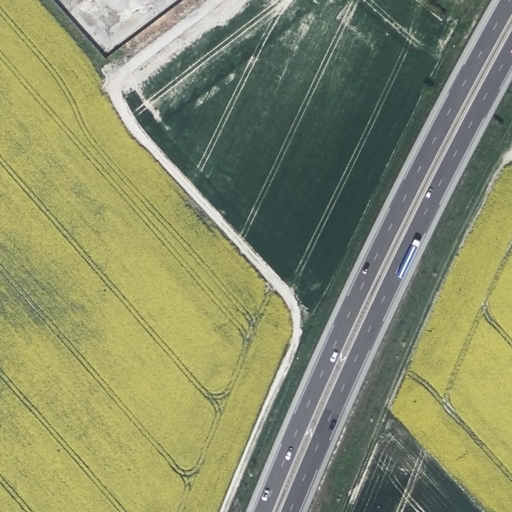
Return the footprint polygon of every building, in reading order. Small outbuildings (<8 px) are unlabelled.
[(281,126),(260,117),(256,127),(276,136),(281,126)] [(274,141),(254,133),(249,143),(270,151),(274,141)] [(329,147),(308,139),(304,149),(325,157),(329,147)] [(267,156),(246,148),(242,158),(263,166),(267,156)] [(322,163),(301,154),(297,164),(317,173),(322,163)] [(260,172),(239,164),(235,174),(256,182),(260,172)] [(314,178),(293,169),(289,180),(310,188),(314,178)] [(253,188),(232,180),(228,190),(248,199),(253,188)] [(308,193),(288,184),(283,194),(304,203),(308,193)] [(247,204),(227,195),(222,206),(243,214),(247,204)] [(301,208),(280,200),(276,210),(297,219),(301,208)] [(242,220),(221,211),(217,221),(237,230),(242,220)] [(295,225),(274,216),(270,227),(290,235),(295,225)] [(233,235),(212,226),(208,236),(229,245),(233,235)] [(288,240),(267,231),(263,242),(283,250),(288,240)] [(227,251),(206,243),(202,253),(223,261),(227,251)] [(281,257),(260,249),(256,259),(276,267),(281,257)] [(219,267),(198,258),(194,268),(215,277),(219,267)] [(274,272),(254,264),(249,274),(270,282),(274,272)] [(267,287),(247,278),(242,289),(263,297),(267,287)] [(70,306),(50,298),(45,308),(66,316),(70,306)] [(63,322),(43,313),(38,324),(59,332),(63,322)] [(117,328),(97,319),(92,329),(113,338),(117,328)] [(55,338),(35,329),(30,339),(51,348),(55,338)] [(111,344),(91,335),(86,345),(107,354),(111,344)] [(50,353),(29,344),(25,354),(46,363),(50,353)] [(180,355),(159,347),(155,357),(176,365),(180,355)] [(105,360),(84,352),(80,362),(101,370),(105,360)] [(43,369),(23,360),(18,370),(39,379),(43,369)] [(173,371),(152,363),(148,373),(169,381),(173,371)] [(98,375),(78,366),(73,376),(94,385),(98,375)] [(228,377),(208,368),(203,378),(224,387),(228,377)] [(35,385),(15,376),(10,387),(31,395),(35,385)] [(167,386),(147,378),(142,388),(163,396),(167,386)] [(91,390),(70,382),(66,392),(87,401),(91,390)] [(221,392),(200,383),(196,393),(217,402),(221,392)] [(29,400),(8,392),(4,402),(24,411),(29,400)] [(161,402),(140,393),(136,403),(156,412),(161,402)] [(85,407),(64,398),(60,408),(80,417),(85,407)] [(215,407),(195,398),(190,408),(211,417),(215,407)] [(22,416),(2,407),(0,411),(0,418),(18,426),(22,416)] [(153,417),(132,409),(128,419),(149,428),(153,417)] [(76,422),(55,413),(51,423),(72,432),(76,422)] [(209,423),(188,414),(184,425),(204,433),(209,423)] [(16,431),(0,424),(0,436),(11,441),(16,431)] [(147,433),(126,424),(122,435),(142,443),(147,433)] [(200,438),(179,429),(175,439),(196,448),(200,438)] [(70,439),(50,430),(45,440),(66,449),(70,439)] [(140,449),(119,440),(115,450),(135,459),(140,449)] [(63,452),(42,444),(38,454),(59,463),(63,452)] [(194,454),(173,446),(169,456),(190,464),(194,454)] [(134,465),(113,456),(109,466),(129,475),(134,465)] [(187,469),(166,461),(162,471),(183,479),(187,469)] [(127,480),(106,472),(102,482),(122,490),(127,480)] [(181,486),(160,478),(156,488),(177,496),(181,486)] [(119,495),(99,487),(95,497),(115,505),(119,495)] [(173,501),(153,492),(148,503),(169,511),(173,501)] [(112,511),(91,503),(87,511),(112,511)]
